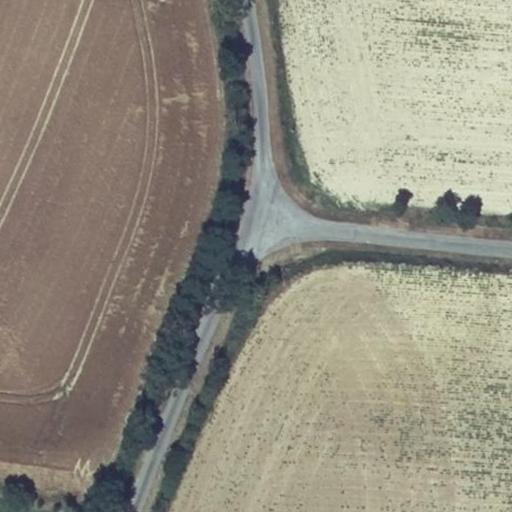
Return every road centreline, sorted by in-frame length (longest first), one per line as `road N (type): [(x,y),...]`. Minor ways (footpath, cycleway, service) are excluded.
road 1 (unclassified): [(134,511),(253,222)]
road 2 (unclassified): [(511,246),(253,222)]
road 3 (unclassified): [(253,222),(261,146),(246,0)]
